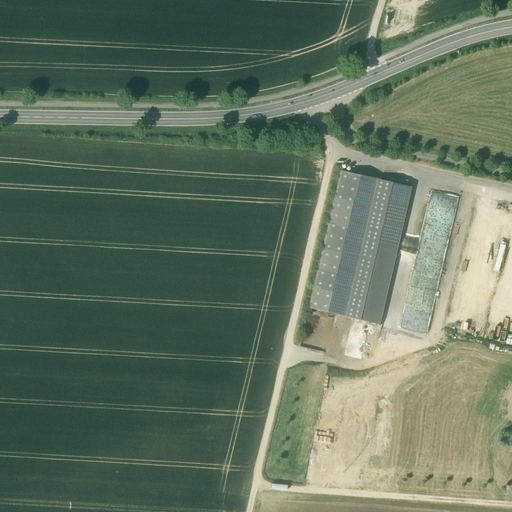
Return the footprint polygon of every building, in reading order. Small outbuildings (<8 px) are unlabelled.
[(351,167),(339,164),(338,170),(340,171),(349,173),(351,167)] [(340,171),(308,308),(346,317),(378,179),(349,173),(340,171)] [(431,192),(427,214),(408,210),(403,239),(419,242),(415,263),(423,264),(423,267),(442,271),(456,196),(431,192)] [(481,261),(466,257),(453,300),(468,305),(481,261)] [(383,400),(399,400),(399,381),(383,381),(383,400)] [(324,387),(315,442),(324,444),(326,430),(334,431),(339,403),(335,402),(337,389),(324,387)] [(355,389),(353,432),(365,433),(366,413),(372,414),(373,390),(355,389)]
